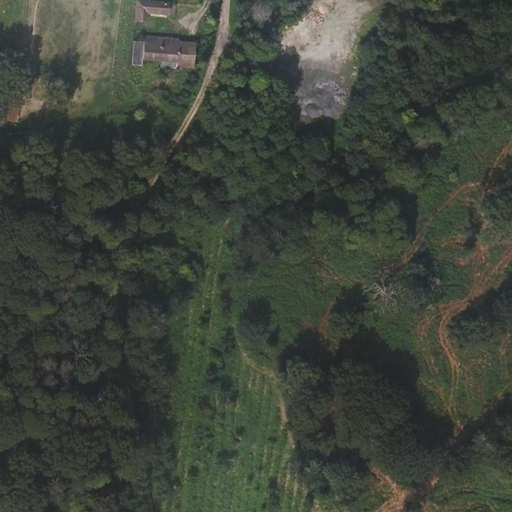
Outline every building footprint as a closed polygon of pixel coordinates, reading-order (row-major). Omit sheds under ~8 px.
[(6,0),(0,50),(0,72),(4,73),(12,0),(6,0)] [(142,12),(153,12),(153,3),(129,2),(128,19),(141,20),(142,12)] [(174,61),(187,61),(188,38),(171,38),(171,34),(135,32),(135,37),(134,45),(134,59),(152,60),(174,61)] [(134,67),(134,59),(134,45),(125,45),(123,66),(134,67)] [(305,121),(313,121),(313,89),(306,89),(305,121)]
